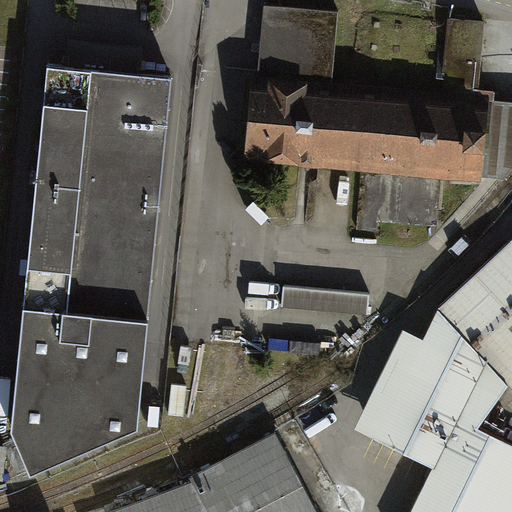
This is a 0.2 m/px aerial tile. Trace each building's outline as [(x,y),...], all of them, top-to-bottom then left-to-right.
[(248,77),(241,154),(358,164),(352,228),(372,229),(373,221),(434,226),(439,172),(498,177),(511,159),(511,100),(494,99),(495,93),(474,91),(480,20),(445,18),(438,94),(329,84),(335,10),(258,3),(252,77),(248,77)] [(167,73),(40,61),(6,426),(26,473),(133,425),(167,73)] [(506,382),(511,388),(511,245),(509,242),(437,311),(506,382)] [(283,311),(365,318),(366,299),(285,292),(283,311)] [(435,464),(410,511),(511,511),(511,445),(475,427),(506,382),(437,311),(422,342),(404,333),(357,426),(435,464)] [(193,479),(106,511),(318,511),(276,431),(191,475),(193,479)]
